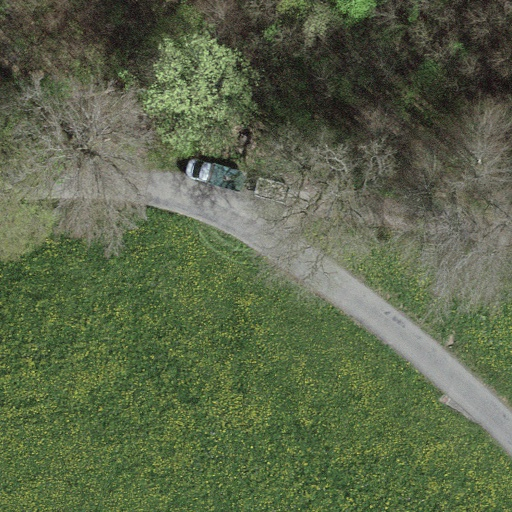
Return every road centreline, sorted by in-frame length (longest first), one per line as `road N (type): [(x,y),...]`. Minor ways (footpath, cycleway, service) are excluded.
road 1 (unclassified): [(0,189),(201,179),(357,293),(511,443)]
road 2 (track): [(201,179),(361,194),(511,227)]
